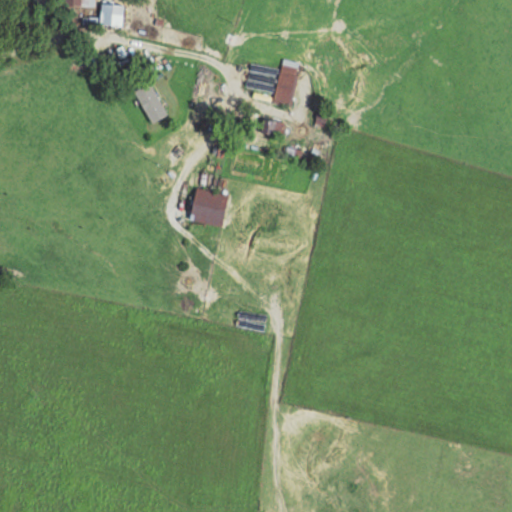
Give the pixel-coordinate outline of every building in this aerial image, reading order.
[(121,25),(122,4),(100,3),(99,24),(121,25)] [(271,102),(290,106),(299,62),(281,58),(271,102)] [(150,123),(167,114),(149,82),(132,91),(150,123)] [(262,120),(260,131),(280,133),(282,122),(262,120)] [(220,226),(226,194),(194,187),(187,219),(220,226)]
